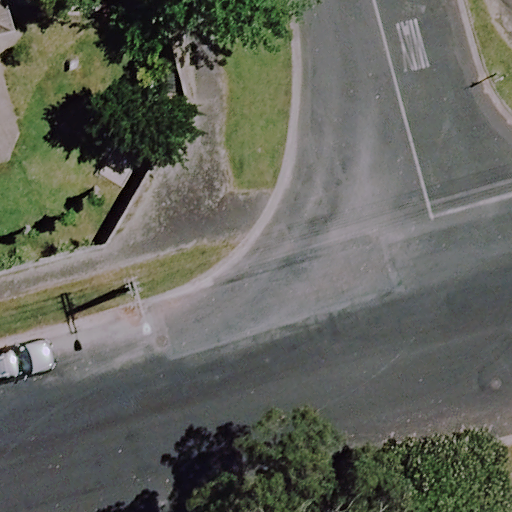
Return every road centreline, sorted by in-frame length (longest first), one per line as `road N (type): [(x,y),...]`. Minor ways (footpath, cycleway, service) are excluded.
road 1 (residential): [(467,338),(0,462)]
road 2 (residential): [(467,338),(373,0)]
